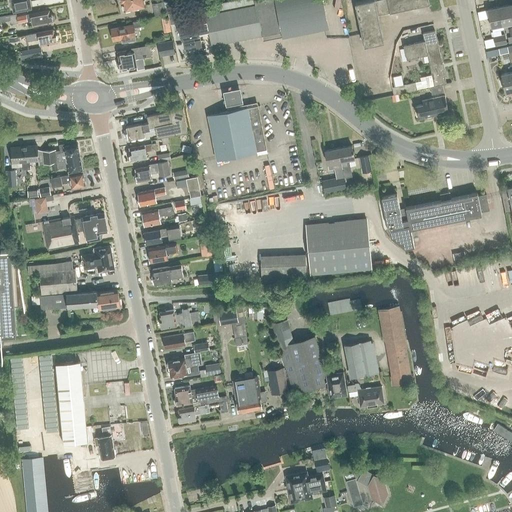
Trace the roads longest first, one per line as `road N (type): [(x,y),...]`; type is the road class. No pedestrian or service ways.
road 1 (tertiary): [(494,159),(424,155),(288,77),(236,73),(178,83)]
road 2 (unclassified): [(134,299),(212,299),(234,420)]
road 3 (unclassified): [(134,299),(97,107)]
road 4 (unclassified): [(0,351),(140,327)]
road 5 (residential): [(488,120),(462,0)]
